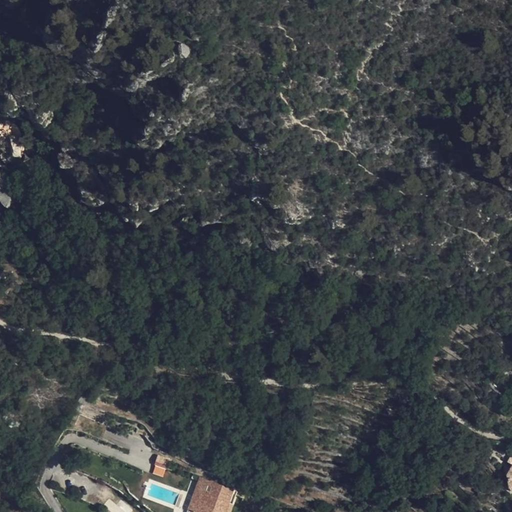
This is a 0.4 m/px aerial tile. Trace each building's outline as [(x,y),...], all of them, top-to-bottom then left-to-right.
[(0,168),(0,206),(10,205),(6,167),(0,168)] [(411,393),(400,389),(398,397),(408,401),(411,393)] [(152,473),(162,476),(168,458),(157,455),(152,473)] [(109,469),(75,456),(70,469),(104,482),(109,469)] [(233,490),(201,478),(197,489),(229,502),(233,490)] [(225,511),(229,502),(197,489),(188,511),(191,511),(225,511)] [(235,511),(238,505),(229,502),(225,511),(235,511)]
